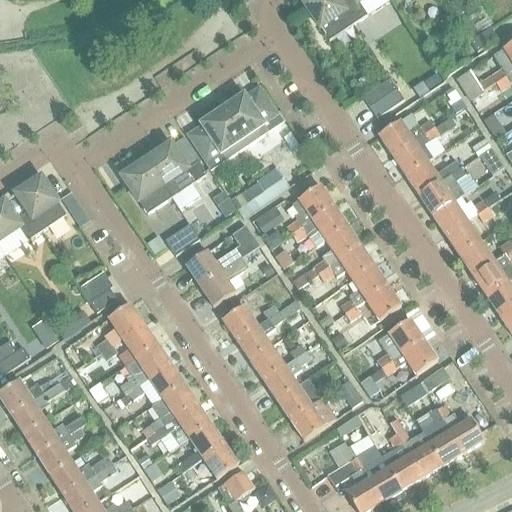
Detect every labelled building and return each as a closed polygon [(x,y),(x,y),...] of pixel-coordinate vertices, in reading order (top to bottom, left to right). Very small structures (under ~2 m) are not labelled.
[(340,8),(341,7),(336,0),(313,0),(304,6),(329,44),(354,28),(340,8)] [(359,6),(367,0),(352,0),(341,7),(354,28),(368,18),(359,6)] [(470,45),(477,55),(498,42),(491,31),(470,45)] [(497,85),(511,75),(511,46),(505,51),(495,57),(504,71),(481,86),(485,92),(497,85)] [(511,75),(497,85),(502,92),(511,85),(511,75)] [(363,100),(370,111),(397,93),(390,82),(363,100)] [(203,128),(188,138),(211,174),(269,136),(264,129),(264,128),(279,118),(260,90),(245,100),(245,99),(202,127),(203,128)] [(397,93),(370,111),(377,121),(404,103),(397,93)] [(306,132),(321,124),(316,116),(301,124),(306,132)] [(380,138),(393,158),(435,130),(430,123),(420,130),(418,127),(408,134),(402,124),(380,138)] [(393,158),(407,178),(428,164),(434,160),(426,148),(441,138),(435,130),(393,158)] [(171,148),(147,164),(172,201),(180,213),(200,200),(192,188),(208,178),(200,166),(201,165),(185,140),(172,149),(171,148)] [(481,159),(494,178),(505,171),(492,151),(481,159)] [(407,178),(420,198),(462,170),(458,163),(437,177),(428,164),(407,178)] [(172,201),(147,164),(123,180),(148,217),(172,201)] [(420,198),(433,218),(461,199),(473,191),(465,178),(467,177),(462,170),(420,198)] [(17,197),(28,215),(42,235),(67,219),(42,181),(17,197)] [(285,181),(264,194),(258,185),(240,197),(246,207),(239,211),(245,220),(291,190),(285,181)] [(225,186),(194,205),(208,228),(239,210),(225,186)] [(288,230),(293,238),(335,209),(321,189),(292,208),(299,218),(296,220),(298,223),(288,230)] [(478,217),(488,210),(489,210),(484,203),(474,209),(471,204),(466,207),(461,199),(433,218),(447,238),(469,223),(478,217)] [(5,205),(0,208),(0,244),(20,231),(28,244),(42,235),(28,215),(17,223),(5,205)] [(255,223),(263,237),(284,223),(275,209),(255,223)] [(317,250),(326,244),(348,229),(335,209),(293,238),(298,246),(309,239),(317,250)] [(488,210),(478,217),(483,225),(494,218),(488,210)] [(447,238),(460,259),(482,244),(469,223),(447,238)] [(165,244),(176,260),(200,243),(190,228),(165,244)] [(187,270),(201,290),(243,261),(243,262),(261,249),(247,229),(234,238),(242,249),(216,266),(208,255),(187,270)] [(315,271),(319,277),(361,249),(348,229),(326,244),(332,254),(324,259),(326,263),(315,271)] [(504,257),(511,252),(511,243),(511,242),(499,250),(504,257)] [(460,259),(473,278),(495,263),(482,244),(460,259)] [(347,275),(353,284),(375,269),(361,249),(319,277),(325,286),(336,278),(338,281),(347,275)] [(473,278),(487,298),(509,283),(503,275),(511,269),(511,267),(511,265),(511,264),(511,252),(504,257),(495,263),(473,278)] [(243,261),(201,290),(214,310),(235,296),(229,286),(250,272),(243,262),(243,261)] [(343,310),(347,317),(357,310),(367,304),(388,290),(375,269),(353,284),(360,293),(350,299),(353,303),(343,310)] [(91,305),(90,306),(97,317),(117,303),(110,292),(114,290),(104,275),(81,291),(91,305)] [(487,298),(500,318),(511,309),(511,288),(509,283),(487,298)] [(388,290),(367,304),(380,323),(401,309),(388,290)] [(278,302),(284,311),(296,304),(289,294),(278,302)] [(268,323),(258,329),(237,344),(250,364),(271,350),(265,340),(276,333),(273,330),(301,312),(296,304),(284,311),(280,315),(268,323)] [(113,349),(123,343),(145,328),(131,307),(110,322),(117,333),(106,340),(108,342),(97,350),(102,357),(113,349)] [(268,323),(280,315),(275,307),(263,316),(268,323)] [(223,324),(237,344),(258,329),(245,309),(223,324)] [(511,309),(500,318),(511,336),(511,309)] [(357,310),(347,317),(352,324),(362,317),(357,310)] [(50,320),(38,326),(49,349),(61,343),(50,320)] [(299,331),(308,344),(319,336),(311,323),(299,331)] [(376,362),(382,372),(425,343),(411,323),(379,344),(387,355),(376,362)] [(136,362),(158,348),(145,328),(123,343),(136,362)] [(425,343),(382,372),(387,379),(408,365),(416,378),(438,363),(425,343)] [(0,351),(0,374),(3,379),(31,361),(23,351),(17,355),(10,345),(0,351)] [(140,389),(150,383),(150,382),(171,368),(158,348),(136,362),(125,370),(131,377),(127,380),(130,384),(122,390),(127,398),(129,397),(140,389)] [(290,356),(295,363),(306,356),(301,348),(290,356)] [(118,356),(113,349),(102,357),(106,364),(118,356)] [(250,364),(264,384),(285,370),(271,350),(250,364)] [(306,356),(295,363),(285,370),(264,384),(277,404),(299,390),(292,380),(303,373),(301,370),(311,363),(306,356)] [(150,383),(163,402),(185,388),(171,368),(150,382),(150,383)] [(421,386),(428,396),(449,382),(442,372),(421,386)] [(0,396),(0,401),(12,419),(55,391),(55,390),(50,383),(39,390),(38,387),(26,395),(20,384),(0,396)] [(363,404),(349,383),(338,391),(352,412),(363,404)] [(55,391),(12,419),(24,439),(46,425),(40,415),(50,408),(48,405),(65,394),(61,387),(55,390),(55,391)] [(142,434),(147,442),(198,408),(185,388),(163,402),(152,409),(161,422),(142,434)] [(277,404),(291,424),(322,402),(332,396),(328,388),(317,395),(315,392),(305,399),(299,390),(277,404)] [(145,396),(140,389),(129,397),(134,403),(145,396)] [(322,402),(291,424),(304,444),(336,423),(322,402)] [(179,448),(190,441),(211,427),(198,408),(147,442),(152,449),(171,436),(179,448)] [(445,409),(437,413),(464,457),(484,444),(471,422),(461,428),(454,417),(451,419),(445,409)] [(436,427),(423,435),(443,469),(464,457),(437,413),(430,417),(436,427)] [(365,419),(343,424),(347,440),(369,435),(365,419)] [(24,439),(38,459),(80,432),(86,427),(81,420),(65,430),(63,427),(52,434),(46,425),(24,439)] [(396,437),(396,438),(422,482),(443,469),(423,435),(410,443),(398,423),(390,427),(396,437)] [(190,441),(204,462),(225,447),(211,427),(190,441)] [(38,459),(51,479),(72,465),(66,454),(76,448),(74,444),(84,438),(80,432),(38,459)] [(394,452),(382,460),(402,494),(422,482),(396,438),(388,442),(394,452)] [(333,454),(343,469),(360,458),(351,443),(333,454)] [(225,447),(204,462),(217,482),(239,468),(225,447)] [(376,450),(354,463),(381,507),(402,494),(382,460),(376,450)] [(51,479),(64,499),(113,467),(108,459),(91,471),(89,467),(79,474),(72,465),(51,479)] [(371,511),(381,507),(354,463),(327,479),(334,491),(350,481),(356,491),(346,498),(354,511),(371,511)] [(64,499),(72,511),(87,511),(99,505),(93,496),(103,489),(101,485),(118,474),(113,467),(64,499)] [(244,475),(225,488),(217,493),(229,511),(256,493),(244,475)] [(172,505),(187,495),(176,479),(161,489),(172,505)] [(139,511),(162,511),(156,497),(137,505),(139,511)]
